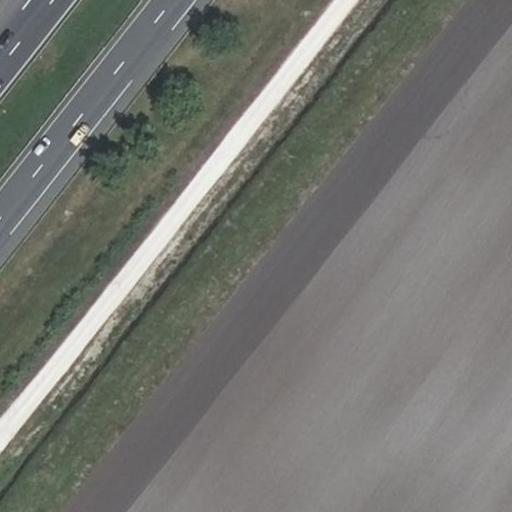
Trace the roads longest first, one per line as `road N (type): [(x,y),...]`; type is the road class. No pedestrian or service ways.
road 1 (track): [(354,0),(0,449)]
road 2 (motorway): [(0,225),(177,0)]
